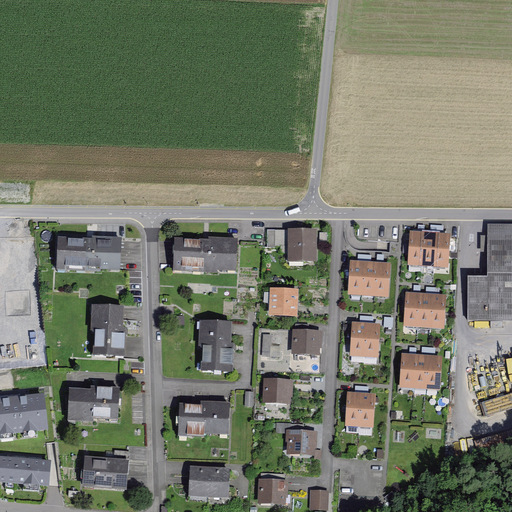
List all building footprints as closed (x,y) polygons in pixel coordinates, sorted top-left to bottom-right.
[(511,323),(511,226),(488,226),(488,278),(468,278),(467,323),(511,323)] [(318,232),(275,233),(275,245),(289,245),(289,264),(318,264),(318,232)] [(422,271),(422,265),(424,236),(410,235),(408,271),(422,271)] [(436,236),(424,236),(422,265),(434,266),(436,236)] [(449,237),(436,236),(434,266),(448,266),(449,237)] [(21,240),(0,239),(0,274),(20,274),(21,240)] [(121,242),(55,242),(55,271),(121,271),(121,242)] [(238,243),(172,243),(172,273),(237,273),(238,243)] [(361,295),(363,265),(351,264),(349,294),(361,295)] [(363,265),(361,295),(375,296),(377,266),(363,265)] [(377,266),(375,296),(388,297),(390,267),(377,266)] [(299,291),(271,290),(270,317),(298,318),(299,291)] [(404,325),(417,326),(419,296),(406,295),(404,325)] [(417,326),(429,327),(431,297),(419,296),(417,326)] [(445,298),(431,297),(429,327),(443,328),(445,298)] [(127,307),(92,307),(92,355),(127,355),(127,307)] [(34,312),(0,315),(0,351),(38,347),(34,312)] [(233,324),(199,323),(198,375),(232,376),(233,324)] [(351,355),(364,355),(366,327),(353,327),(351,355)] [(379,328),(366,327),(364,355),(363,362),(376,363),(379,328)] [(322,333),(294,333),(294,356),(322,356),(322,333)] [(270,337),(263,336),(261,357),(269,358),(270,337)] [(401,386),(413,387),(415,359),(403,358),(401,386)] [(428,359),(415,359),(413,387),(413,394),(426,395),(428,359)] [(441,360),(428,359),(426,395),(439,396),(441,360)] [(292,381),(264,381),(264,405),(292,406),(292,381)] [(118,420),(120,387),(91,386),(90,389),(69,388),(67,421),(93,423),(93,418),(118,420)] [(0,398),(0,434),(49,429),(44,393),(0,398)] [(511,395),(484,405),(487,417),(511,409),(511,395)] [(344,432),(358,433),(361,397),(348,396),(344,432)] [(377,399),(361,397),(358,433),(373,435),(377,399)] [(180,405),(179,436),(229,437),(230,406),(180,405)] [(317,432),(287,431),(286,457),(316,458),(317,432)] [(511,431),(478,442),(481,452),(511,442),(511,431)] [(16,457),(0,455),(0,481),(14,483),(16,457)] [(33,459),(16,457),(14,483),(31,484),(33,459)] [(51,460),(33,459),(31,484),(49,486),(51,460)] [(127,490),(129,462),(85,459),(83,486),(127,490)] [(187,498),(208,499),(209,472),(188,472),(187,498)] [(232,473),(209,472),(208,499),(231,499),(232,473)] [(288,481),(259,480),(258,505),(287,507),(288,481)] [(310,491),(309,511),(327,511),(328,492),(310,491)]
